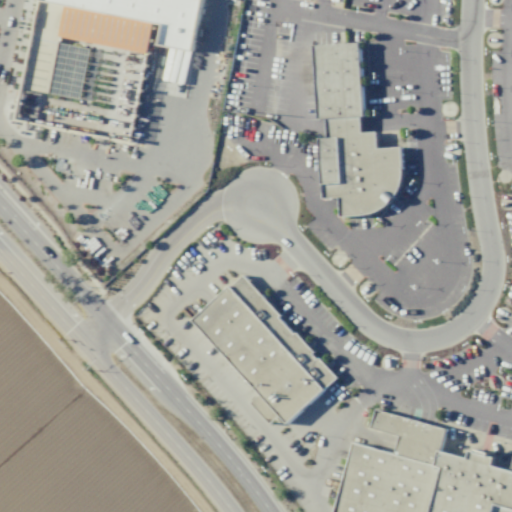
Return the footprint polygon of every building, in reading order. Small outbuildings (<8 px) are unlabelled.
[(43,0),(153,22),(146,53),(58,36),(47,93),(21,88),(38,0),(43,0)] [(43,0),(153,22),(163,24),(159,44),(192,50),(201,0),(43,0)] [(339,217),(360,215),(360,214),(365,214),(371,212),(378,209),(384,206),(389,201),(393,196),(397,190),(399,184),(401,177),(401,169),(400,146),(376,147),(376,131),(360,132),(360,126),(360,116),(362,116),(358,42),(312,45),(317,119),(324,118),(325,128),(326,137),(318,137),(321,184),(322,198),(337,197),(339,217)] [(243,274),(337,377),(286,423),(192,320),(243,274)] [(511,463),(511,511),(332,511),(353,441),(394,453),(396,444),(398,436),(370,428),(376,408),(446,428),(440,450),(466,457),(469,449),(495,456),(492,465),(510,470),(511,463)]
